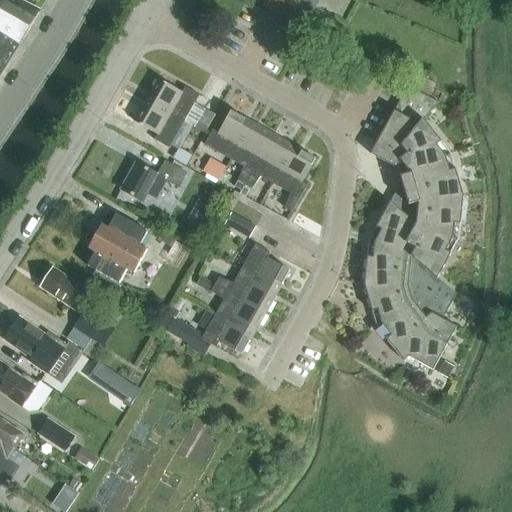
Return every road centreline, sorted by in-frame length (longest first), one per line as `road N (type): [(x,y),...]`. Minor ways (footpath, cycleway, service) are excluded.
road 1 (residential): [(269,383),(329,273),(346,147),(324,119),(144,16)]
road 2 (residential): [(0,262),(144,16)]
road 3 (tertiary): [(0,115),(71,0)]
